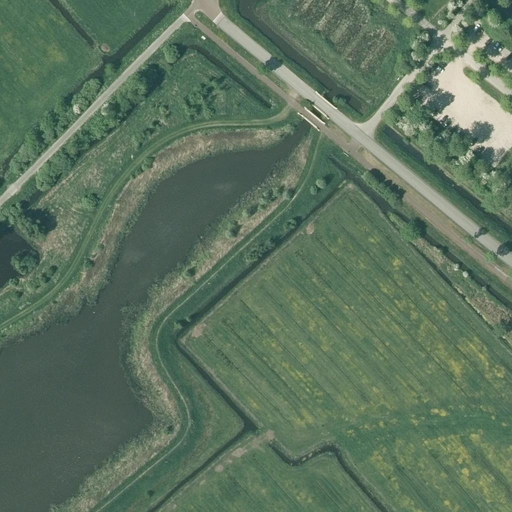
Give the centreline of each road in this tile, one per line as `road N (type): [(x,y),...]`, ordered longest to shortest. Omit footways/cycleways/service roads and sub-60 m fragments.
road 1 (unclassified): [(363,139),(204,2)]
road 2 (unclassified): [(363,139),(511,262)]
road 3 (track): [(463,60),(433,99),(511,158)]
